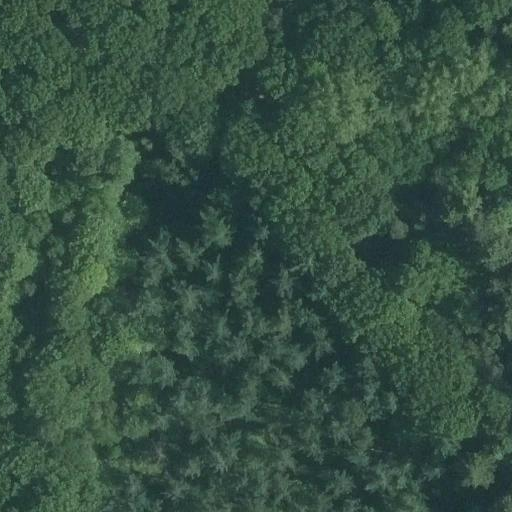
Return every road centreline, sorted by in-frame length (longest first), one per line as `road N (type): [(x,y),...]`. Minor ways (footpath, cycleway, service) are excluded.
road 1 (track): [(511,465),(247,60)]
road 2 (track): [(0,154),(247,60)]
road 3 (track): [(247,60),(479,0)]
